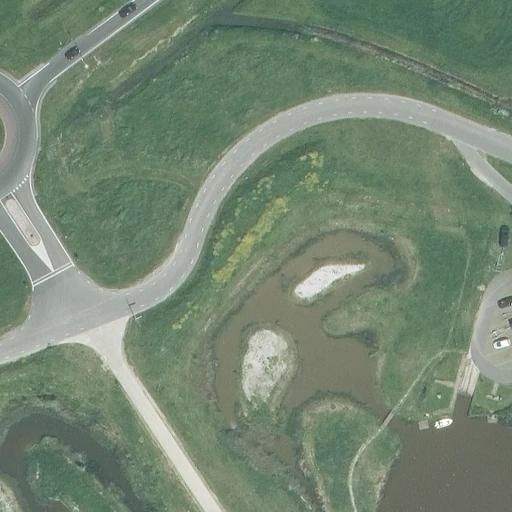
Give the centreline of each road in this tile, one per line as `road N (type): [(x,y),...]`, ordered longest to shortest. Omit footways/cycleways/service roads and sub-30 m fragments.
road 1 (unclassified): [(511,151),(388,107),(324,110),(284,124),(218,183),(163,286),(83,316)]
road 2 (unclassified): [(83,316),(212,511)]
road 3 (trunk): [(20,103),(147,0)]
